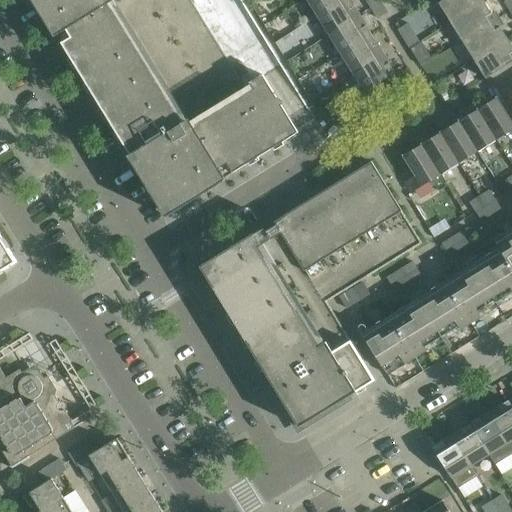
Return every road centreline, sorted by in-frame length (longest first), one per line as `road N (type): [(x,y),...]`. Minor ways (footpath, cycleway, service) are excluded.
road 1 (residential): [(0,13),(148,255)]
road 2 (residential): [(210,511),(195,501),(56,276)]
road 3 (residential): [(511,336),(286,476)]
road 4 (residential): [(148,255),(286,476)]
road 5 (residential): [(148,255),(314,150)]
